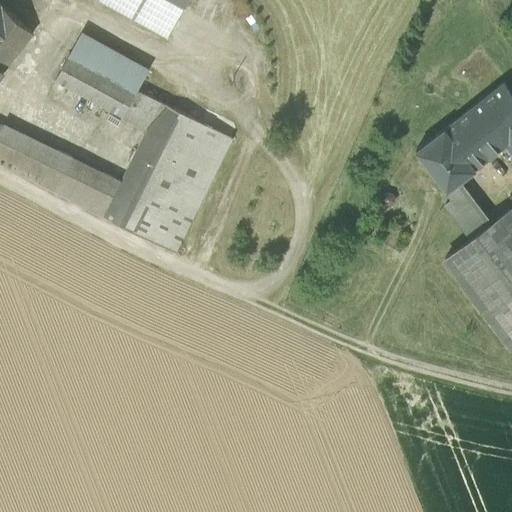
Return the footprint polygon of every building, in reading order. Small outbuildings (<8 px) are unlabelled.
[(103,0),(169,36),(188,0),(103,0)] [(0,74),(33,33),(29,30),(0,4),(0,74)] [(70,53),(137,90),(148,69),(81,33),(70,53)] [(55,80),(123,117),(137,90),(70,53),(55,80)] [(511,155),(511,92),(504,82),(455,119),(466,133),(464,135),(465,137),(464,138),(468,144),(465,145),(480,164),(505,145),(511,155)] [(122,117),(147,130),(161,102),(137,90),(123,117),(122,117)] [(201,122),(161,102),(147,130),(119,183),(104,217),(143,236),(201,122)] [(416,150),(446,191),(460,180),(480,164),(465,145),(468,144),(464,138),(465,137),(464,135),(466,133),(455,119),(416,150)] [(231,137),(201,122),(143,236),(174,252),(231,137)] [(0,157),(42,178),(60,186),(73,160),(3,126),(0,133),(0,157)] [(119,183),(73,160),(60,186),(56,193),(104,217),(119,183)] [(39,185),(56,193),(60,186),(42,178),(39,185)] [(445,204),(471,239),(492,222),(460,180),(446,191),(452,199),(445,204)] [(445,258),(511,346),(511,207),(492,222),(471,239),(445,258)]
